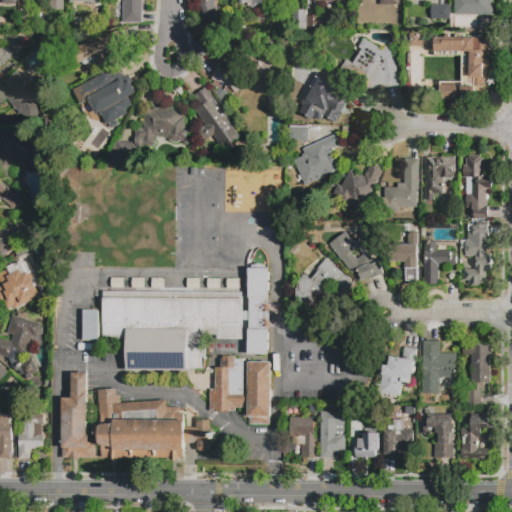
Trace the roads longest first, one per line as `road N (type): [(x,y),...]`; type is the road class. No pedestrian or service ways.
road 1 (tertiary): [(0,492),(511,495)]
road 2 (residential): [(511,316),(370,314)]
road 3 (residential): [(511,130),(384,129)]
